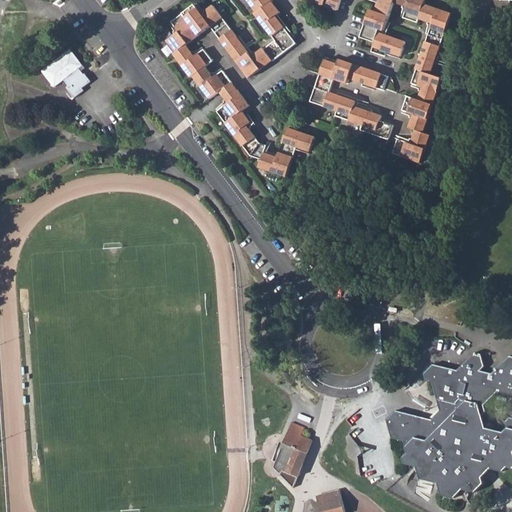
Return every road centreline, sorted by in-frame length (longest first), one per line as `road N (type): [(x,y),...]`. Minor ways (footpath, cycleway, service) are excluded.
road 1 (residential): [(324,310),(110,35)]
road 2 (unclassified): [(324,310),(306,334),(311,364),(326,378),(356,380),(378,360),(379,330),(360,309),(331,307)]
